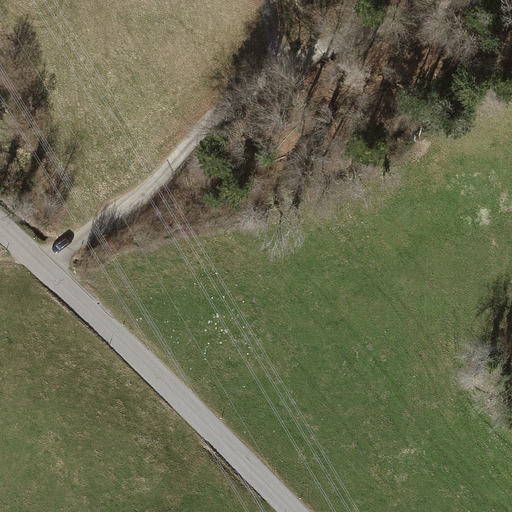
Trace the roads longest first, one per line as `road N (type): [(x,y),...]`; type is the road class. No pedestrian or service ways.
road 1 (tertiary): [(295,511),(0,224)]
road 2 (track): [(40,263),(150,191),(227,108),(277,70)]
road 3 (track): [(326,46),(468,0)]
